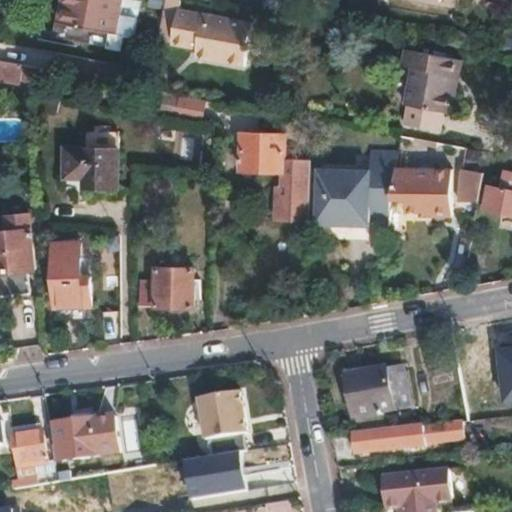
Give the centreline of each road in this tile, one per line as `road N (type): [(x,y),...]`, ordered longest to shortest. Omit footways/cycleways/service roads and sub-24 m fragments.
road 1 (residential): [(298,338),(0,380)]
road 2 (residential): [(511,300),(298,338)]
road 3 (residential): [(298,338),(328,511)]
road 4 (unknown): [(324,487),(169,511)]
